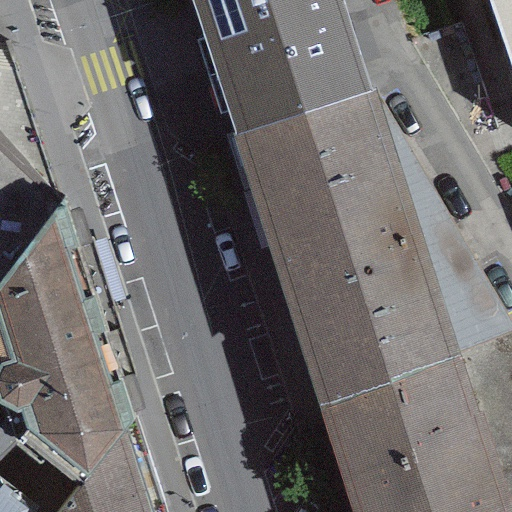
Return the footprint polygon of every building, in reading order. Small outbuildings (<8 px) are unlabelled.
[(355,0),(208,0),(243,109),(376,67),(355,0)] [(511,0),(498,0),(511,42),(511,0)] [(510,511),(376,67),(243,109),(368,511),(510,511)] [(0,298),(71,233),(0,122),(0,298)] [(117,369),(71,233),(0,298),(0,393),(8,406),(76,443),(33,508),(34,511),(156,511),(110,381),(117,369)] [(0,511),(29,511),(33,507),(0,484),(0,511)]
